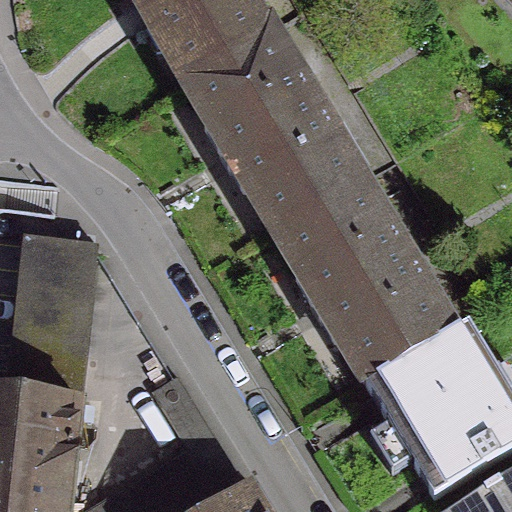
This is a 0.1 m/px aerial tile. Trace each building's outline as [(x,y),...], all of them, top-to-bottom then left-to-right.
[(127,0),(139,19),(179,89),(261,38),(239,0),(127,0)] [(511,0),(501,0),(511,11),(511,0)] [(179,89),(271,240),(357,187),(266,35),(261,38),(179,89)] [(362,393),(449,340),(449,339),(357,187),(271,240),(361,391),(362,393)] [(69,511),(80,407),(98,247),(24,239),(8,397),(0,396),(0,511),(69,511)] [(511,408),(464,330),(449,339),(449,340),(362,393),(384,429),(365,440),(387,478),(406,467),(429,504),(511,453),(511,408)] [(214,511),(248,491),(215,435),(89,511),(214,511)] [(511,511),(511,478),(457,511),(511,511)] [(260,511),(248,491),(214,511),(260,511)]
